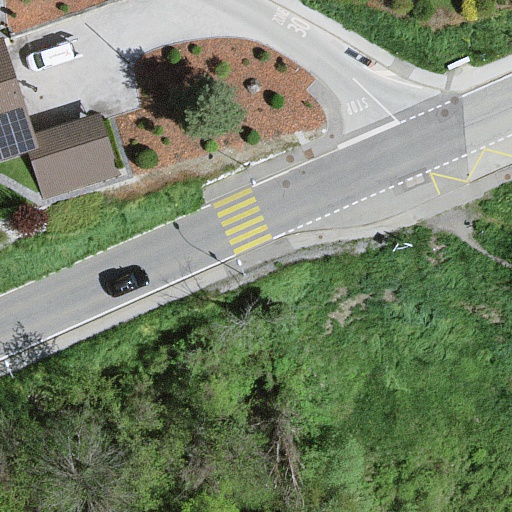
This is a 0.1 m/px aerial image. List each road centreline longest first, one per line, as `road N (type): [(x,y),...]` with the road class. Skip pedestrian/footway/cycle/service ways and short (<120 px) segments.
road 1 (tertiary): [(0,331),(412,145)]
road 2 (residential): [(221,0),(331,62),(412,145)]
